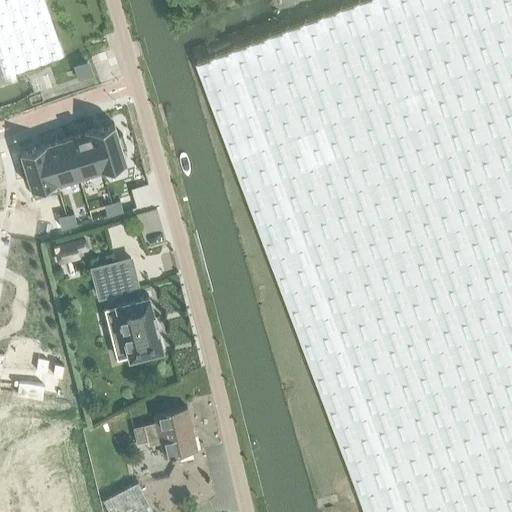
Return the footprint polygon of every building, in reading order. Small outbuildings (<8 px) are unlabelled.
[(0,0),(0,81),(16,76),(13,69),(62,52),(59,44),(43,0),(0,0)] [(197,60),(195,61),(203,79),(363,498),(368,511),(510,511),(511,0),(357,0),(288,26),(275,31),(197,60)] [(79,40),(66,44),(70,54),(82,50),(79,40)] [(87,61),(74,65),(78,77),(91,73),(87,61)] [(113,122),(90,129),(102,171),(101,172),(102,172),(126,164),(122,148),(126,147),(122,132),(117,134),(113,122)] [(90,129),(67,137),(80,178),(101,172),(102,171),(90,129)] [(67,137),(44,144),(57,186),(58,185),(80,178),(67,137)] [(23,163),(19,164),(23,178),(28,177),(34,198),(59,190),(58,185),(57,186),(44,144),(20,151),(23,163)] [(119,197),(111,200),(115,211),(122,209),(119,197)] [(111,200),(104,202),(107,213),(115,211),(111,200)] [(73,211),(65,213),(69,225),(76,223),(73,211)] [(65,213),(58,216),(61,227),(69,225),(65,213)] [(84,235),(52,243),(58,263),(80,257),(79,251),(87,249),(84,235)] [(130,257),(91,266),(99,295),(121,290),(124,299),(115,302),(124,337),(112,340),(116,356),(128,353),(128,356),(162,348),(148,293),(137,297),(135,287),(137,286),(130,257)] [(12,347),(9,367),(28,370),(32,350),(12,347)] [(38,359),(36,371),(46,373),(48,361),(38,359)] [(55,363),(53,375),(61,376),(63,364),(55,363)] [(163,455),(196,447),(185,405),(153,413),(155,420),(132,426),(136,441),(146,438),(147,444),(160,441),(163,455)] [(15,424),(0,427),(0,435),(16,431),(15,424)] [(0,435),(0,458),(37,450),(32,427),(16,431),(0,435)] [(68,434),(56,437),(58,445),(70,442),(68,434)] [(70,442),(58,445),(60,452),(72,449),(70,442)] [(37,450),(0,458),(0,466),(3,480),(42,471),(37,450)] [(42,471),(3,480),(8,501),(47,492),(42,471)] [(78,476),(66,479),(68,487),(80,484),(78,476)] [(153,511),(137,481),(103,499),(109,511),(153,511)] [(80,484),(68,487),(70,494),(82,491),(80,484)] [(52,511),(47,492),(8,501),(10,511),(52,511)]
